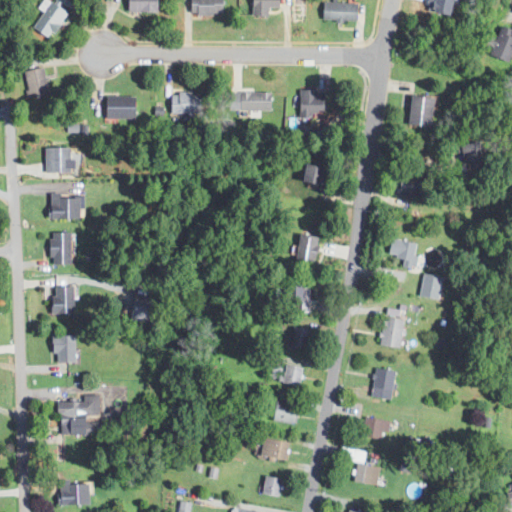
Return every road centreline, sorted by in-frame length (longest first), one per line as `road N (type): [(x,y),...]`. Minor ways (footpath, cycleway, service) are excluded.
road 1 (residential): [(307,511),(391,0)]
road 2 (residential): [(23,511),(9,109)]
road 3 (residential): [(381,57),(102,52)]
